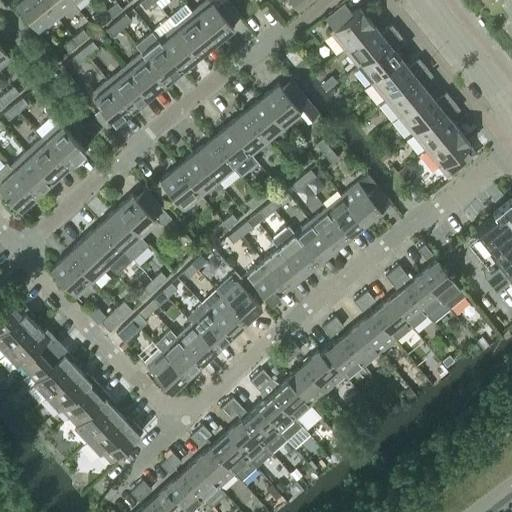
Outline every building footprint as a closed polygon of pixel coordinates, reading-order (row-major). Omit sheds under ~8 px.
[(56,16),(42,0),(15,0),(14,1),(39,30),(56,16)] [(70,0),(42,0),(56,16),(73,3),(70,0)] [(115,0),(105,8),(111,15),(121,7),(115,0)] [(211,0),(202,0),(190,10),(214,39),(232,25),(229,22),(239,14),(227,0),(217,0),(214,3),(211,0)] [(289,0),(297,9),(307,0),(289,0)] [(167,16),(173,23),(198,53),(214,39),(190,10),(184,2),(167,16)] [(329,30),(343,48),(373,23),(358,6),(351,12),(343,2),(325,17),(332,27),(329,30)] [(105,8),(96,16),(101,23),(111,15),(105,8)] [(124,12),(115,20),(120,26),(130,18),(124,12)] [(120,26),(115,20),(105,27),(110,34),(120,26)] [(173,23),(157,37),(181,67),(198,53),(173,23)] [(343,48),(356,64),(397,31),(390,23),(379,31),(373,23),(343,48)] [(82,27),(72,35),(77,42),(87,34),(82,27)] [(134,43),(140,51),(164,80),(181,67),(157,37),(150,29),(134,43)] [(356,64),(370,81),(400,57),(393,49),(404,40),(397,31),(356,64)] [(77,42),(72,35),(62,43),(68,50),(77,42)] [(91,39),(81,47),(87,54),(96,46),(91,39)] [(292,45),(284,51),(294,62),(301,56),(292,45)] [(81,47),(71,55),(77,62),(87,54),(81,47)] [(140,51),(123,64),(147,94),(164,80),(140,51)] [(370,81),(384,98),(424,65),(417,56),(406,65),(400,57),(370,81)] [(123,64),(106,78),(131,108),(147,94),(123,64)] [(384,98),(397,115),(427,90),(421,82),(431,74),(424,65),(384,98)] [(277,81),(260,95),(284,125),(301,111),(307,119),(317,110),(290,77),(280,85),(277,81)] [(131,108),(106,78),(89,92),(113,122),(131,108)] [(12,84),(2,92),(8,99),(17,91),(12,84)] [(397,115),(411,131),(452,98),(444,90),(434,98),(427,90),(397,115)] [(21,95),(11,103),(17,110),(27,102),(21,95)] [(260,95),(243,109),(267,139),(284,125),(260,95)] [(411,131),(424,148),(454,124),(448,116),(459,107),(452,98),(411,131)] [(17,110),(11,103),(2,111),(7,118),(17,110)] [(243,109),(226,123),(250,152),(267,139),(243,109)] [(57,120),(41,135),(67,164),(83,148),(57,120)] [(226,123),(209,136),(234,166),(240,174),(257,160),(250,152),(226,123)] [(424,148),(439,166),(446,175),(469,157),(461,148),(468,142),(454,124),(424,148)] [(41,135),(25,150),(51,178),(67,164),(41,135)] [(314,141),(322,151),(329,145),(321,135),(314,141)] [(209,136),(193,150),(217,180),(234,166),(209,136)] [(329,145),(322,151),(330,161),(337,155),(329,145)] [(25,150),(9,165),(35,193),(51,178),(25,150)] [(193,150),(176,163),(200,193),(217,180),(193,150)] [(298,156),(288,164),(293,171),(303,163),(298,156)] [(35,193),(9,165),(5,160),(0,164),(0,194),(2,193),(3,194),(4,193),(18,208),(35,193)] [(200,193),(176,163),(158,178),(183,207),(200,193)] [(293,171),(288,164),(278,172),(284,179),(293,171)] [(309,166),(299,174),(305,181),(314,173),(309,166)] [(357,179),(340,193),(363,221),(389,199),(376,183),(367,171),(357,179)] [(305,181),(299,174),(289,182),(295,189),(305,181)] [(264,183),(255,191),(260,198),(270,190),(264,183)] [(131,191),(114,207),(140,235),(156,221),(161,222),(162,223),(170,216),(143,187),(134,195),(131,191)] [(260,198),(255,191),(245,199),(250,206),(260,198)] [(277,192),(267,200),(273,207),(283,199),(277,192)] [(340,193),(325,205),(347,233),(363,221),(340,193)] [(474,226),(474,227),(487,243),(486,244),(496,257),(482,268),(493,282),(507,270),(511,276),(511,197),(511,196),(509,194),(491,208),(493,211),(490,213),(474,226)] [(273,207),(267,200),(258,208),(263,215),(273,207)] [(325,205),(309,218),(331,246),(347,233),(325,205)] [(114,207),(98,221),(131,257),(147,242),(140,235),(114,207)] [(231,211),(221,219),(226,226),(236,218),(231,211)] [(246,218),(236,226),(241,233),(251,225),(246,218)] [(309,218),(293,231),(315,259),(331,246),(309,218)] [(226,226),(221,219),(211,227),(217,234),(226,226)] [(98,221),(82,236),(108,264),(115,272),(131,257),(98,221)] [(271,236),(277,244),(300,272),(315,259),(293,231),(286,223),(271,236)] [(241,233),(236,226),(226,234),(232,241),(241,233)] [(82,236),(67,250),(92,279),(108,264),(82,236)] [(416,247),(424,257),(431,251),(423,241),(416,247)] [(277,244),(261,257),(284,285),(300,272),(277,244)] [(92,279),(67,250),(50,266),(76,294),(92,279)] [(199,252),(190,260),(196,267),(205,258),(199,252)] [(284,285),(261,257),(245,270),(267,298),(284,285)] [(436,257),(419,270),(442,298),(448,306),(465,292),(459,285),(436,257)] [(196,267),(190,260),(181,269),(187,275),(196,267)] [(397,262),(391,268),(399,277),(405,272),(397,262)] [(391,268),(384,273),(392,283),(399,277),(391,268)] [(159,269),(150,277),(156,284),(165,275),(159,269)] [(405,272),(399,277),(403,283),(426,311),(432,319),(448,306),(442,298),(419,270),(410,278),(405,272)] [(230,272),(215,287),(245,319),(260,304),(230,272)] [(156,284),(150,277),(141,286),(147,292),(156,284)] [(397,289),(388,296),(410,324),(426,311),(403,283),(399,277),(392,283),(397,289)] [(170,280),(160,288),(166,295),(176,286),(170,280)] [(215,287),(200,300),(230,333),(245,319),(215,287)] [(166,295),(160,288),(151,297),(157,303),(166,295)] [(366,288),(359,293),(367,303),(374,298),(366,288)] [(0,347),(4,352),(35,322),(24,310),(27,307),(17,296),(15,299),(10,293),(0,301),(0,347)] [(367,303),(359,293),(352,299),(360,309),(367,303)] [(388,296),(372,309),(394,337),(410,324),(388,296)] [(122,298),(116,304),(125,313),(131,307),(122,298)] [(185,314),(190,320),(215,346),(230,333),(200,300),(185,314)] [(125,313),(116,304),(100,320),(109,329),(125,313)] [(372,309),(356,322),(379,350),(394,337),(372,309)] [(137,310),(131,316),(139,325),(146,319),(137,310)] [(334,314),(327,319),(335,329),(342,323),(334,314)] [(139,325),(131,316),(115,331),(124,341),(119,345),(122,349),(138,334),(134,330),(139,325)] [(335,329),(327,319),(321,324),(329,334),(335,329)] [(190,320),(175,334),(200,360),(215,346),(190,320)] [(19,363),(27,371),(59,341),(50,331),(46,334),(35,322),(4,352),(16,365),(19,363)] [(356,322),(340,335),(363,363),(379,350),(356,322)] [(169,327),(154,341),(161,348),(185,374),(200,360),(175,334),(169,327)] [(320,351),(319,352),(329,363),(334,359),(344,372),(343,372),(346,376),(363,363),(340,335),(320,351)] [(291,338),(285,344),(293,353),(300,347),(291,338)] [(32,382),(45,395),(76,366),(65,354),(68,350),(59,341),(27,371),(34,379),(32,382)] [(293,353),(285,344),(278,350),(287,359),(293,353)] [(161,348),(145,363),(169,389),(185,374),(161,348)] [(316,348),(301,362),(325,389),(343,372),(344,372),(334,359),(329,363),(319,352),(320,351),(317,348),(316,348)] [(301,362),(285,375),(310,402),(325,389),(301,362)] [(60,406),(68,415),(100,384),(91,375),(87,378),(76,366),(45,395),(57,409),(60,406)] [(261,366),(255,372),(264,381),(270,375),(261,366)] [(264,381),(255,372),(249,378),(257,387),(264,381)] [(285,375),(270,389),(294,416),(310,402),(285,375)] [(73,426),(86,439),(117,409),(106,397),(109,394),(100,384),(68,415),(75,423),(73,426)] [(270,389),(255,403),(279,429),(286,437),(301,423),(294,416),(270,389)] [(231,394),(225,400),(234,409),(240,416),(264,443),(271,450),(286,437),(279,429),(255,403),(247,410),(240,403),(231,394)] [(225,400),(219,406),(228,415),(234,409),(225,400)] [(117,409),(86,439),(98,453),(101,450),(109,459),(142,429),(132,418),(128,422),(117,409)] [(240,416),(224,430),(248,457),(264,443),(240,416)] [(201,422),(195,428),(204,437),(210,431),(201,422)] [(204,437),(195,428),(189,434),(197,443),(204,437)] [(224,430),(209,444),(233,470),(240,478),(255,464),(248,457),(224,430)] [(209,444),(194,457),(218,484),(233,470),(209,444)] [(171,450),(165,456),(174,465),(180,459),(171,450)] [(174,465),(165,456),(159,462),(168,471),(174,465)] [(194,457),(179,471),(203,498),(209,505),(225,491),(218,484),(194,457)] [(179,471),(163,484),(187,511),(203,498),(179,471)] [(141,478),(135,484),(144,493),(150,487),(141,478)] [(144,493),(135,484),(129,490),(138,499),(144,493)] [(163,484),(148,498),(160,511),(186,511),(187,511),(163,484)] [(160,511),(148,498),(133,511),(160,511)]
